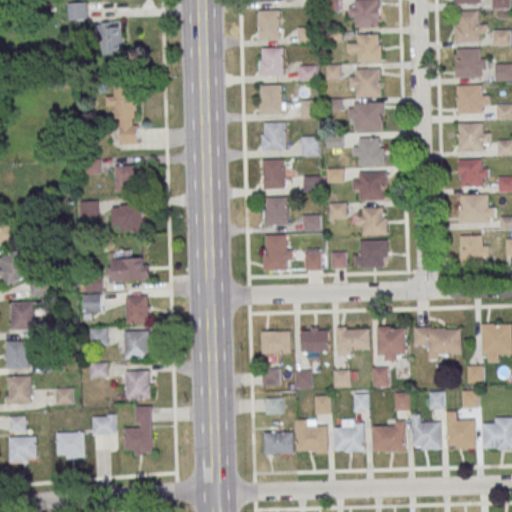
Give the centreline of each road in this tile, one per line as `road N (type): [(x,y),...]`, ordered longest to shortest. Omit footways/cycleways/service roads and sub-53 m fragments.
road 1 (residential): [(511,484),(190,490),(0,504)]
road 2 (residential): [(208,297),(511,287)]
road 3 (secondary): [(208,297),(200,0)]
road 4 (residential): [(424,290),(415,0)]
road 5 (secondary): [(213,511),(208,297)]
